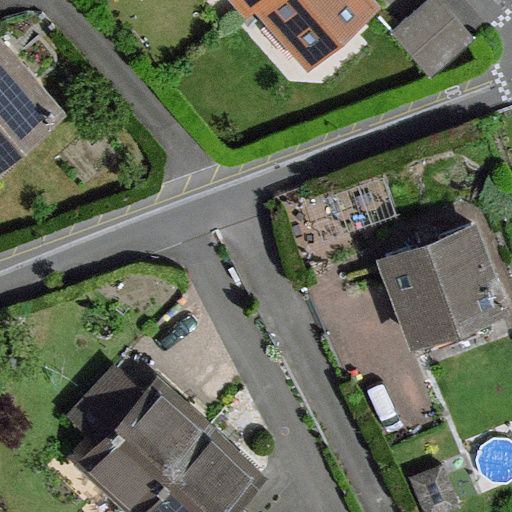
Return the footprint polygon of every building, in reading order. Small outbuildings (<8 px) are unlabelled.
[(373,0),(266,0),(314,55),(374,1),(373,0)] [(471,35),(441,0),(423,0),(393,25),(429,69),(471,35)] [(0,160),(59,109),(0,40),(0,160)] [(473,226),(390,255),(419,340),(504,311),(473,226)] [(103,440),(147,393),(119,367),(76,415),(103,440)] [(140,503),(207,429),(156,382),(147,393),(103,440),(89,456),(140,503)] [(149,511),(225,511),(234,503),(258,477),(207,429),(140,503),(149,511)]
